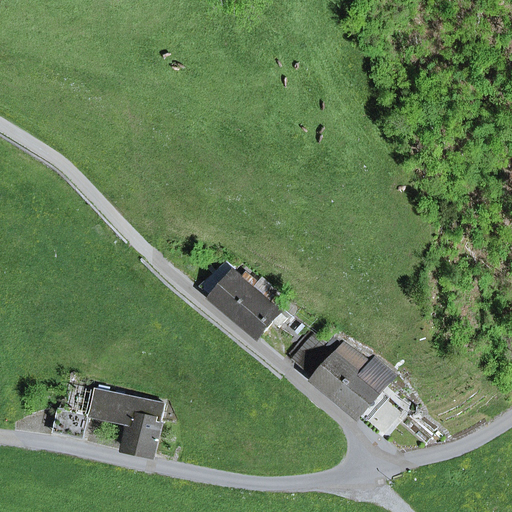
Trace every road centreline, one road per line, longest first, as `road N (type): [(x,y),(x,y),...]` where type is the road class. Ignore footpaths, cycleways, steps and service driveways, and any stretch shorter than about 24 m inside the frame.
road 1 (residential): [(0,433),(224,476),(300,480),(395,466),(186,287)]
road 2 (unclassified): [(186,287),(61,160),(0,121)]
